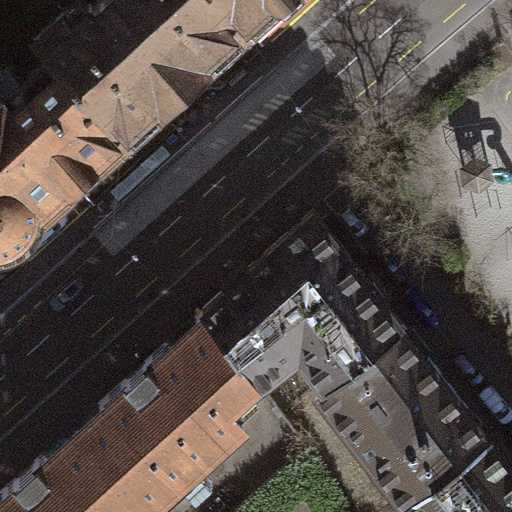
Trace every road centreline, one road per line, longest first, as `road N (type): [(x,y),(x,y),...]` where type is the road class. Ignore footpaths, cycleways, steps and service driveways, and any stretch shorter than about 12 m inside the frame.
road 1 (tertiary): [(0,372),(285,118)]
road 2 (residential): [(285,118),(511,408)]
road 3 (tertiary): [(285,118),(422,0)]
